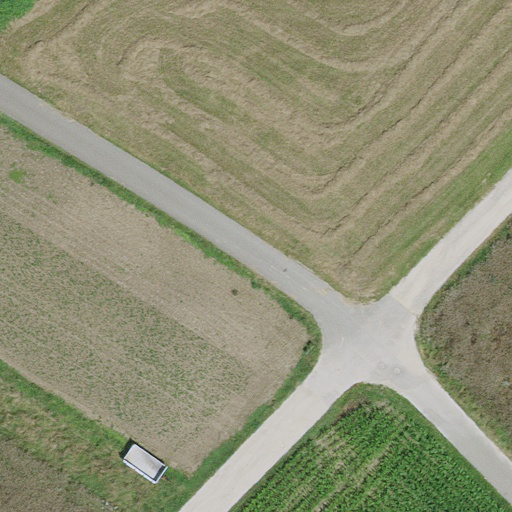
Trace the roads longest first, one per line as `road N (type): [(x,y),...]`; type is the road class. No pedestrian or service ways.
road 1 (track): [(0,89),(195,212),(368,339),(511,476)]
road 2 (track): [(199,511),(511,192)]
